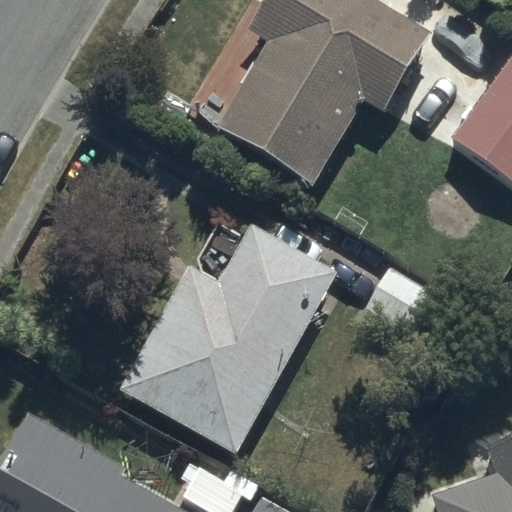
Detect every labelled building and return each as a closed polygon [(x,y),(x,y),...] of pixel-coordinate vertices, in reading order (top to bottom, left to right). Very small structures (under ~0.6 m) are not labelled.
[(265,43),(213,132),(308,188),(361,99),(385,113),(431,34),(373,0),(261,0),(244,30),(265,43)] [(511,56),(446,144),(511,194),(511,56)] [(117,391),(227,455),(332,273),(251,226),(216,286),(187,269),(117,391)] [(0,461),(0,511),(185,511),(24,420),(0,461)] [(511,511),(511,454),(430,480),(439,511),(511,511)] [(280,511),(258,499),(251,511),(280,511)]
